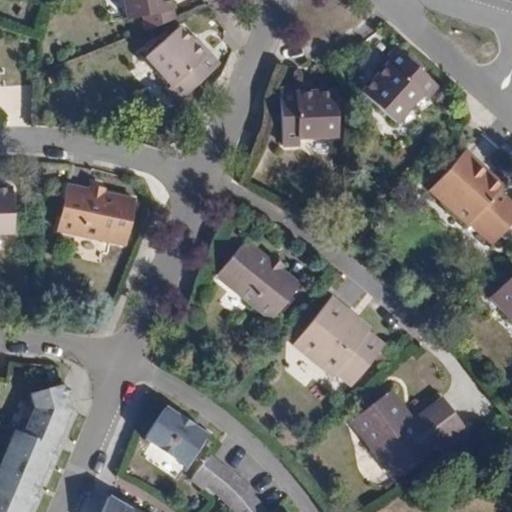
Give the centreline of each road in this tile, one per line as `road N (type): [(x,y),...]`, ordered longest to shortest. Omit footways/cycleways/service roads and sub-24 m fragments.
road 1 (residential): [(203,187),(317,243),(415,325)]
road 2 (residential): [(314,511),(204,403),(124,360)]
road 3 (residential): [(0,140),(95,150),(203,187)]
road 4 (residential): [(203,187),(281,0)]
road 5 (residential): [(124,360),(203,187)]
road 6 (residential): [(62,511),(124,360)]
road 7 (residential): [(510,105),(387,0)]
road 8 (residential): [(0,340),(124,360)]
